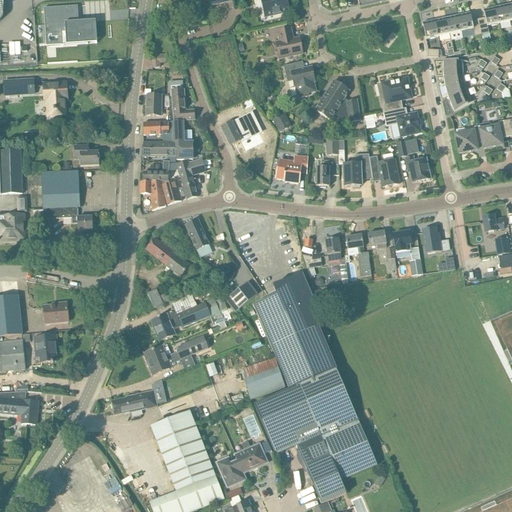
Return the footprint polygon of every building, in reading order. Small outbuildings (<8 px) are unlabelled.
[(260,0),(265,17),(289,11),(286,0),(260,0)] [(495,8),(499,24),(510,22),(507,5),(495,8)] [(483,41),(490,40),(487,27),(499,24),(495,8),(483,11),(485,18),(478,20),(482,36),(483,41)] [(45,9),(44,9),(46,42),(47,42),(46,34),(66,32),(66,40),(78,39),(78,44),(86,44),(88,44),(88,39),(97,39),(96,21),(79,22),(66,23),(65,9),(45,11),(45,9)] [(482,36),(478,20),(471,21),(470,13),(458,16),(461,32),(473,30),(474,38),(482,36)] [(446,19),(449,35),(461,32),(458,16),(446,19)] [(449,35),(446,19),(434,21),(438,37),(449,35)] [(438,37),(434,21),(422,24),(426,40),(438,37)] [(280,42),(276,43),(279,59),(302,54),(299,38),(293,39),(291,29),(278,31),(280,42)] [(211,54),(200,58),(204,70),(206,69),(208,73),(205,74),(209,83),(225,78),(218,56),(226,53),(222,41),(217,43),(216,38),(202,41),(207,53),(210,51),(211,54)] [(159,55),(151,56),(152,69),(161,68),(159,55)] [(496,67),(500,61),(494,58),(491,63),(496,67)] [(444,79),(463,76),(462,69),(462,62),(443,61),(443,70),(444,79)] [(486,64),(481,61),(478,66),(483,69),(486,64)] [(308,94),(315,92),(313,83),(314,83),(311,68),(298,71),(297,64),(283,67),(287,83),(293,82),(294,88),(295,87),(297,96),(299,96),(300,98),(301,99),(307,97),(308,96),(308,94)] [(499,80),(502,74),(497,71),(494,77),(499,80)] [(484,74),(480,79),(486,83),(489,78),(484,74)] [(463,76),(444,79),(445,87),(447,95),(466,90),(464,83),(463,76)] [(383,114),(401,110),(400,102),(411,99),(407,79),(393,82),(392,80),(385,82),(385,84),(378,85),(384,113),(383,114)] [(34,80),(3,81),(4,97),(35,96),(34,80)] [(183,90),(182,81),(170,82),(171,97),(172,97),(174,121),(194,119),(194,111),(185,111),(184,89),(183,90)] [(66,83),(44,85),(45,102),(47,102),(48,116),(66,115),(65,101),(67,101),(66,83)] [(350,123),(360,122),(356,102),(347,103),(343,101),(349,92),(334,83),(315,112),(330,121),(332,119),(337,122),(349,120),(350,123)] [(496,90),(502,93),(505,88),(500,85),(496,90)] [(483,93),(489,96),(492,91),(487,88),(483,93)] [(466,90),(447,95),(450,104),(454,112),(471,104),(468,97),(466,92),(466,90)] [(161,116),(162,97),(147,96),(146,116),(161,116)] [(401,110),(383,114),(386,128),(398,125),(401,138),(420,134),(416,114),(402,117),(401,110)] [(232,122),(221,128),(230,146),(241,141),(241,142),(261,132),(252,113),(232,123),(232,122)] [(285,114),(272,121),(279,133),(291,127),(285,114)] [(366,130),(375,128),(373,117),(364,119),(366,130)] [(143,123),(143,136),(163,135),(163,143),(173,143),(173,134),(173,122),(143,123)] [(173,122),(173,134),(173,143),(176,143),(176,156),(176,161),(193,159),(192,142),(185,142),(184,122),(173,122)] [(507,138),(504,122),(489,125),(490,129),(480,131),(480,127),(479,127),(484,149),(502,145),(501,140),(507,138)] [(484,149),(479,127),(465,130),(466,134),(455,136),(459,154),(477,150),(476,145),(482,143),(483,149),(484,149)] [(327,156),(338,156),(337,141),(326,142),(327,156)] [(418,153),(416,141),(404,143),(404,142),(396,144),(399,158),(407,156),(407,155),(418,153)] [(163,143),(143,144),(143,157),(141,157),(141,162),(148,162),(148,157),(169,157),(176,156),(176,143),(173,143),(163,143)] [(89,146),(74,146),(74,160),(80,160),(80,167),(100,166),(99,152),(89,153),(89,146)] [(0,151),(0,194),(0,195),(23,195),(21,151),(0,151)] [(371,168),(369,159),(369,155),(355,156),(355,165),(344,166),(345,187),(353,187),(353,189),(360,188),(360,186),(362,186),(361,169),(371,168)] [(306,175),(308,158),(295,157),(294,164),(280,161),(276,180),(285,182),(285,184),(299,185),(300,175),(306,175)] [(369,159),(371,168),(372,174),(379,172),(382,188),(399,185),(394,161),(378,164),(377,157),(369,159)] [(413,158),(405,160),(408,174),(410,173),(413,184),(430,180),(430,177),(431,175),(430,171),(428,170),(426,160),(414,163),(413,158)] [(203,162),(202,160),(189,163),(188,162),(178,165),(179,169),(187,199),(197,196),(192,177),(206,173),(205,170),(210,169),(209,165),(211,164),(210,160),(203,162)] [(163,162),(163,173),(144,173),(144,182),(161,182),(165,182),(169,182),(169,162),(163,162)] [(332,180),(332,164),(328,164),(328,162),(321,162),(321,168),(316,168),(316,178),(315,178),(315,184),(316,184),(316,187),(320,187),(320,189),(326,189),(326,187),(329,187),(329,180),(332,180)] [(79,172),(41,173),(43,210),(78,209),(80,208),(79,172)] [(162,185),(162,188),(167,205),(181,201),(176,181),(162,185)] [(162,188),(162,185),(161,182),(151,183),(140,183),(140,194),(150,194),(152,212),(166,207),(162,188)] [(78,209),(43,210),(43,220),(71,219),(72,225),(78,225),(78,230),(92,230),(92,217),(78,218),(78,209)] [(256,231),(257,214),(236,212),(224,216),(231,237),(231,235),(239,256),(248,253),(240,231),(254,232),(256,231)] [(24,214),(2,215),(0,215),(0,241),(12,241),(12,239),(17,239),(17,240),(25,239),(24,214)] [(497,231),(505,229),(503,219),(495,221),(494,215),(482,217),(485,234),(497,232),(497,231)] [(198,221),(186,226),(197,251),(209,245),(198,221)] [(436,228),(423,230),(425,246),(433,245),(434,253),(441,251),(450,250),(449,240),(441,242),(439,233),(437,233),(436,228)] [(370,247),(376,246),(377,250),(386,249),(385,244),(387,244),(385,232),(368,235),(370,247)] [(393,235),(395,247),(394,247),(395,253),(411,251),(410,244),(412,244),(410,232),(393,235)] [(368,253),(363,254),(363,247),(362,236),(346,238),(348,249),(349,256),(344,257),(345,263),(350,262),(349,257),(358,255),(358,260),(361,282),(370,281),(370,276),(371,276),(368,259),(369,259),(368,253)] [(497,256),(498,256),(510,254),(507,238),(494,240),(497,256)] [(155,239),(146,251),(180,278),(190,266),(175,255),(177,252),(162,240),(160,243),(155,239)] [(326,241),(329,267),(345,265),(345,259),(341,260),(338,239),(326,241)] [(394,249),(385,251),(387,261),(389,272),(397,271),(394,249)] [(469,260),(479,257),(477,250),(467,252),(469,260)] [(306,268),(306,269),(322,267),(320,256),(310,257),(310,256),(302,256),(306,268)] [(453,258),(445,260),(447,272),(455,271),(453,258)] [(421,260),(409,262),(411,277),(423,275),(421,260)] [(253,306),(290,391),(336,371),(317,324),(322,322),(302,275),(273,287),(277,296),(253,306)] [(239,310),(258,295),(248,282),(229,297),(239,310)] [(159,296),(157,290),(147,294),(155,310),(180,299),(175,289),(159,296)] [(0,337),(21,336),(23,335),(19,296),(0,297),(0,337)] [(231,319),(223,298),(215,302),(214,300),(177,315),(176,312),(172,313),(171,312),(166,314),(166,316),(151,322),(159,342),(175,335),(173,331),(182,327),(182,329),(210,317),(214,326),(218,325),(218,326),(220,331),(226,328),(224,322),(231,319)] [(67,305),(44,307),(45,324),(68,322),(67,305)] [(244,328),(241,323),(235,325),(237,331),(244,328)] [(213,334),(220,331),(218,326),(211,329),(213,334)] [(21,336),(0,337),(0,373),(26,371),(23,341),(22,341),(21,336)] [(56,336),(34,338),(36,358),(40,357),(40,363),(57,362),(55,347),(57,347),(56,336)] [(171,368),(170,365),(208,349),(203,338),(175,349),(177,353),(167,358),(162,347),(144,354),(153,376),(171,368)] [(285,388),(275,358),(240,370),(251,400),(285,388)] [(377,466),(340,380),(336,371),(290,391),(254,406),(276,455),(296,447),(321,506),(346,495),(340,482),(377,466)] [(153,392),(153,393),(163,390),(161,382),(151,385),(153,392)] [(153,392),(143,394),(126,398),(126,399),(112,402),(115,415),(130,412),(130,413),(147,409),(146,407),(156,405),(153,393),(153,392)] [(0,415),(22,417),(21,424),(36,426),(39,402),(25,401),(26,393),(0,393),(0,415)] [(203,446),(196,427),(190,412),(151,427),(176,492),(150,502),(153,511),(193,511),(225,500),(215,476),(215,477),(203,446)] [(250,449),(248,443),(241,446),(244,452),(234,456),(236,461),(230,463),(228,459),(217,464),(227,488),(245,480),(242,473),(266,463),(259,445),(250,449)] [(114,470),(102,475),(116,511),(118,511),(129,508),(114,470)] [(252,511),(248,501),(225,511),(252,511)] [(328,503),(312,510),(313,511),(331,511),(328,503)]
